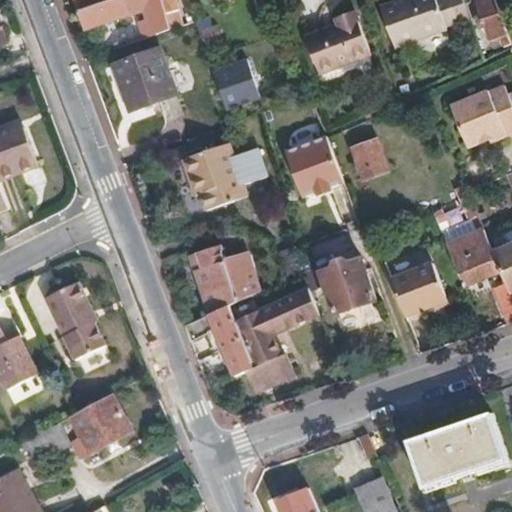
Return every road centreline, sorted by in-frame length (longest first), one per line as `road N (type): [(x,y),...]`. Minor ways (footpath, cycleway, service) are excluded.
road 1 (unclassified): [(210,459),(511,359)]
road 2 (residential): [(210,459),(118,213)]
road 3 (residential): [(118,213),(32,0)]
road 4 (residential): [(0,272),(118,213)]
